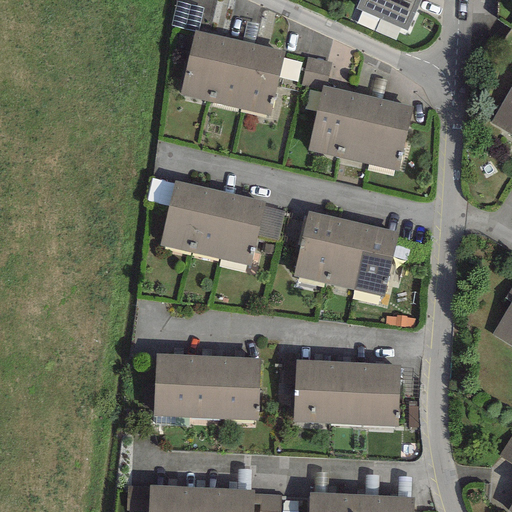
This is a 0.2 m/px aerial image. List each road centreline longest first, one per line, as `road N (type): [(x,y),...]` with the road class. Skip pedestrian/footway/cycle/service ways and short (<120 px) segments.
road 1 (residential): [(446,511),(434,416),(453,79)]
road 2 (unclassified): [(254,0),(453,79)]
